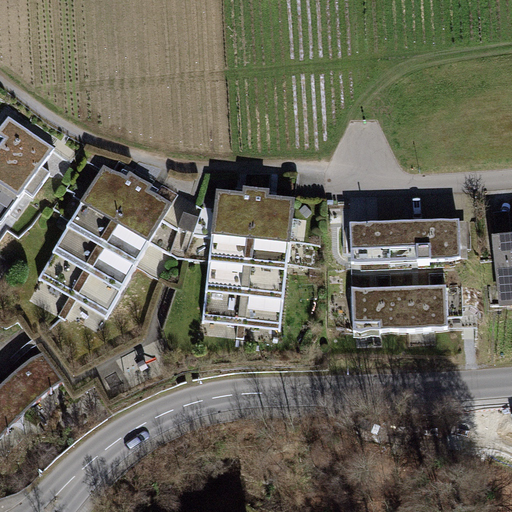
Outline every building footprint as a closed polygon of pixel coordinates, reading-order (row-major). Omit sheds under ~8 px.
[(0,221),(48,157),(9,128),(0,139),(0,221)] [(119,181),(98,170),(36,286),(105,323),(166,208),(143,196),(148,187),(123,174),(119,181)] [(238,197),(213,194),(199,326),(277,335),(292,204),(267,201),(268,193),(239,189),(238,197)] [(462,227),(349,232),(352,278),(464,272),(462,227)] [(511,234),(485,238),(493,312),(511,309),(511,234)] [(447,291),(351,296),(353,340),(449,335),(447,291)] [(62,391),(38,358),(13,377),(0,389),(0,445),(19,422),(37,406),(62,391)]
